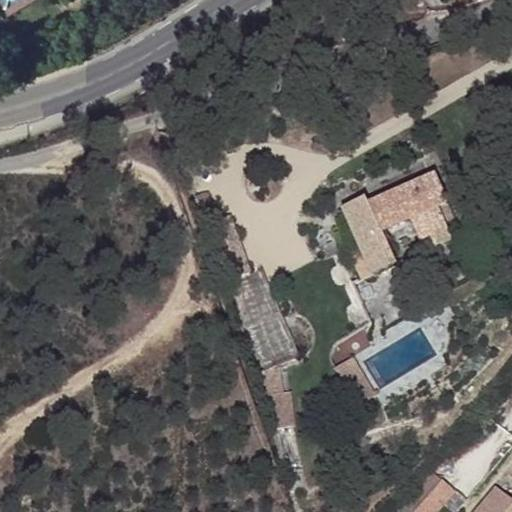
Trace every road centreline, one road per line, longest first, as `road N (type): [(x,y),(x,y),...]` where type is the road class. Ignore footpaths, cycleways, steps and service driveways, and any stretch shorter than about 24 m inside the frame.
road 1 (residential): [(0,165),(506,0)]
road 2 (track): [(30,158),(152,176),(187,249),(181,297),(164,316),(0,453)]
road 3 (secondary): [(0,112),(142,60),(231,0)]
